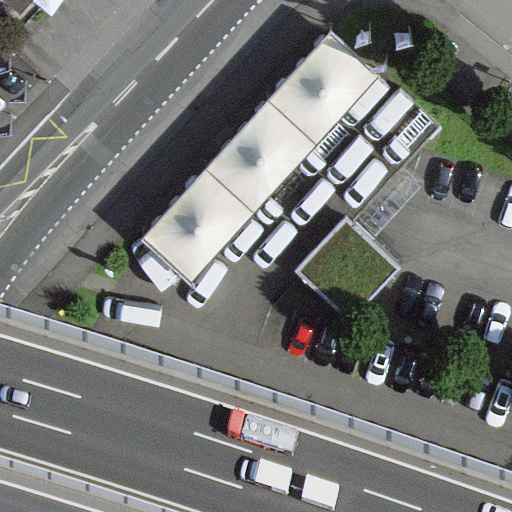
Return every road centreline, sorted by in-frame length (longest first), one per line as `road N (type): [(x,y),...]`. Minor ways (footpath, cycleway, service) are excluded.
road 1 (motorway): [(370,511),(0,391)]
road 2 (tertiary): [(212,0),(0,224)]
